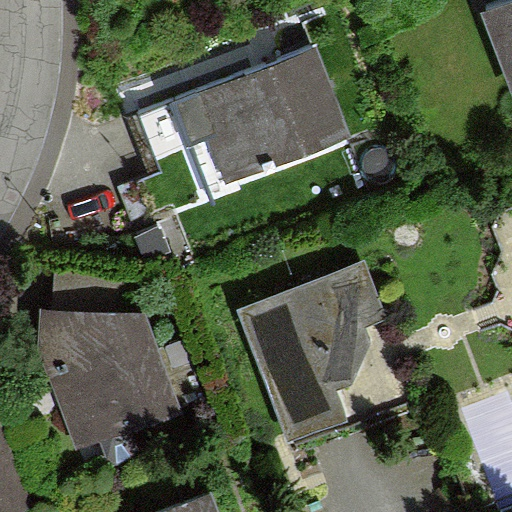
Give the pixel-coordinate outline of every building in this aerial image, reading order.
[(511,97),(511,7),(483,18),(511,97)] [(228,169),(350,123),(318,38),(181,89),(198,134),(213,128),(228,169)] [(366,330),(390,321),(369,264),(242,308),(291,437),(351,420),(342,391),(357,380),(366,363),(370,344),(366,330)] [(85,434),(184,394),(152,298),(33,297),(85,434)] [(0,511),(27,511),(36,509),(0,416),(0,511)] [(220,511),(216,499),(183,511),(220,511)]
